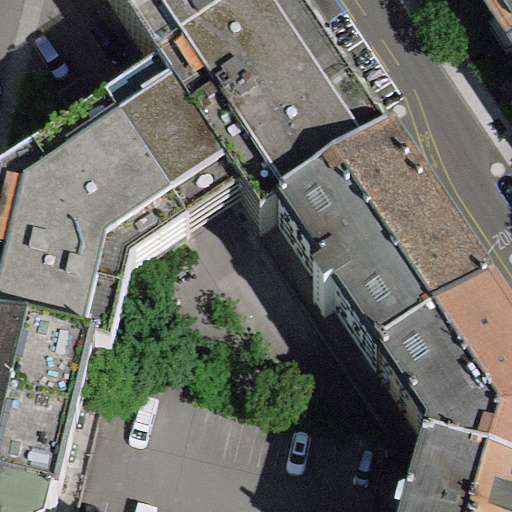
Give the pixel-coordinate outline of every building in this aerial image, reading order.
[(104,0),(159,82),(282,0),(104,0)] [(263,241),(281,229),(390,157),(284,0),(282,0),(159,82),(242,208),(263,241)] [(511,0),(475,0),(511,55),(511,0)] [(242,208),(159,82),(128,104),(107,118),(189,242),(210,229),(242,208)] [(189,242),(107,118),(76,138),(4,187),(0,202),(0,338),(96,361),(116,364),(136,280),(189,242)] [(381,378),(489,308),(390,157),(281,229),(327,297),(317,303),(329,320),(336,313),(381,378)] [(427,464),(511,486),(511,341),(489,308),(381,378),(432,453),(427,464)] [(58,511),(96,361),(0,338),(0,503),(37,511),(58,511)] [(413,511),(511,511),(511,486),(427,464),(413,511)] [(37,511),(0,503),(0,511),(37,511)]
